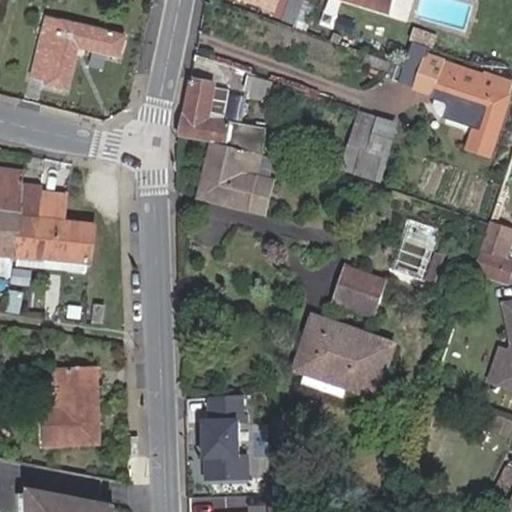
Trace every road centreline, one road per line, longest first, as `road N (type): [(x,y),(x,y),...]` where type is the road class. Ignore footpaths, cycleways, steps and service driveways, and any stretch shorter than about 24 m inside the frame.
road 1 (residential): [(150,155),(165,511)]
road 2 (residential): [(180,0),(150,155)]
road 3 (residential): [(0,118),(150,155)]
road 4 (unknown): [(159,372),(36,352)]
